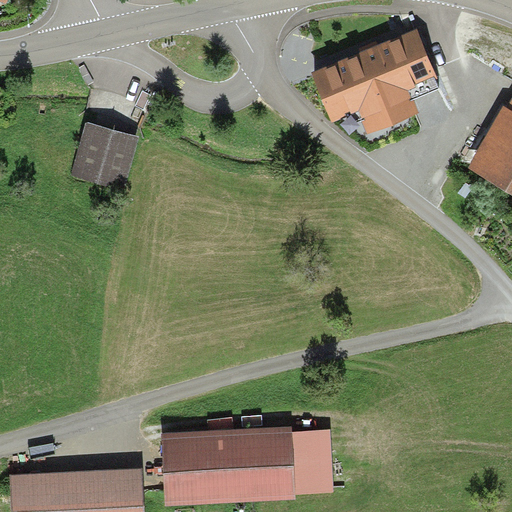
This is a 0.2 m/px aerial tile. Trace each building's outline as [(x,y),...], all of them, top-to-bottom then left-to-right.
[(372,48),(312,75),(335,124),(347,118),(351,126),(363,121),(370,136),(419,114),(413,102),(442,88),(415,28),(372,48)] [(511,194),(511,103),(509,109),(505,106),(469,170),(511,194)] [(87,126),(73,176),(125,190),(139,141),(87,126)] [(327,183),(349,201),(366,180),(344,162),(327,183)] [(291,429),(163,438),(167,507),(295,500),(294,494),(333,492),(329,433),(291,434),(291,429)] [(143,511),(141,471),(11,478),(13,511),(143,511)]
